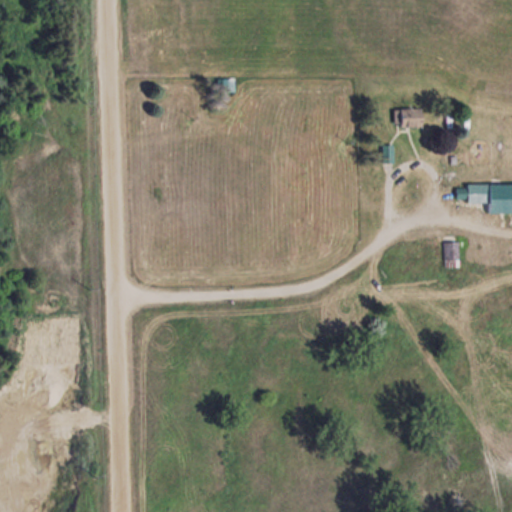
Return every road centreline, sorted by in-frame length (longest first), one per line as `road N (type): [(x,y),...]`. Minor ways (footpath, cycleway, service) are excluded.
road 1 (residential): [(124,511),(111,0)]
road 2 (track): [(511,202),(444,214),(395,241),(374,273),(166,286),(120,302)]
